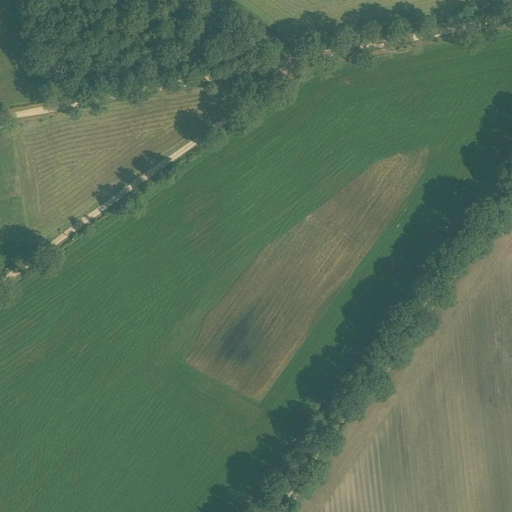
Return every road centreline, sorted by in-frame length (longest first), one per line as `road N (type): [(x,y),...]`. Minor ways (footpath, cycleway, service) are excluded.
road 1 (track): [(0,117),(511,18)]
road 2 (track): [(0,282),(278,77),(289,62),(209,0)]
